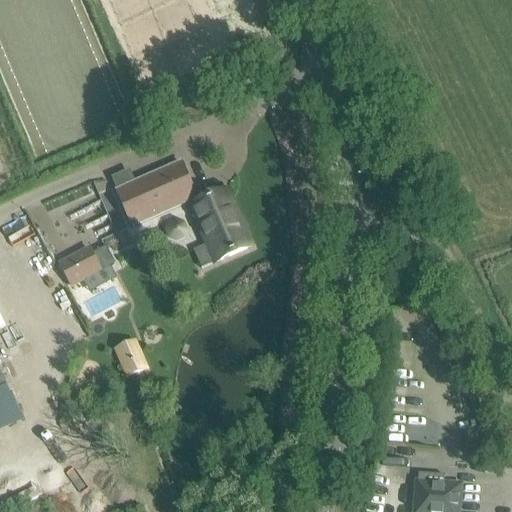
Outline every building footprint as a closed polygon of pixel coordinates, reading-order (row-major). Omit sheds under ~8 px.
[(119,191),(117,192),(133,228),(135,227),(134,226),(189,202),(191,207),(208,245),(205,246),(194,251),(201,269),(220,261),(233,256),(251,248),(245,232),(240,234),(223,195),(199,205),(196,200),(197,199),(181,164),(179,164),(180,165),(136,184),(119,191)] [(72,287),(101,272),(90,250),(60,266),(72,287)] [(119,351),(129,377),(145,371),(134,345),(119,351)] [(124,380),(113,385),(122,406),(134,401),(124,380)] [(458,511),(461,487),(418,484),(416,508),(435,509),(434,511),(458,511)]
